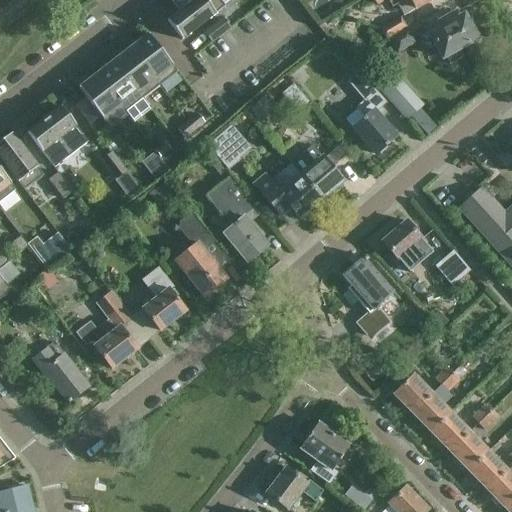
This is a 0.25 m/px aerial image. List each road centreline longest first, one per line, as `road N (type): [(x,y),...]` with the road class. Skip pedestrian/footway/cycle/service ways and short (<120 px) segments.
road 1 (unclassified): [(293,274),(48,468)]
road 2 (unclassified): [(293,274),(511,92)]
road 3 (residential): [(458,511),(323,368)]
road 4 (unclassified): [(208,511),(323,368)]
road 5 (residential): [(0,108),(136,0)]
